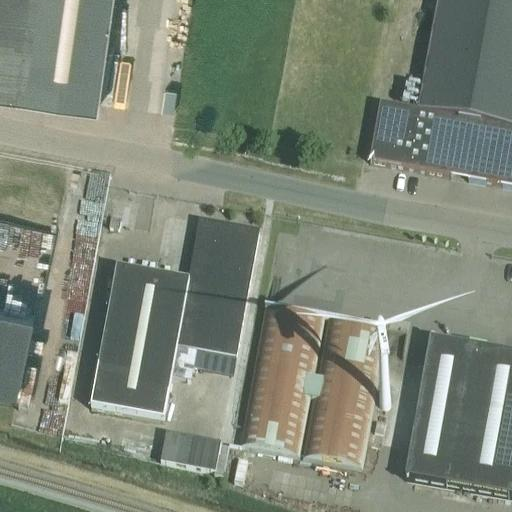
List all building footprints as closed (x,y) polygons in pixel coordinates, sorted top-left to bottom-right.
[(0,0),(0,94),(98,109),(113,0),(0,0)] [(511,0),(438,0),(418,114),(380,107),(370,165),(426,175),(511,190),(511,0)] [(177,91),(165,90),(162,112),(173,113),(177,91)] [(121,223),(111,221),(110,231),(120,233),(121,223)] [(177,349),(237,360),(260,234),(200,223),(189,283),(117,270),(91,410),(163,423),(177,349)] [(34,315),(0,308),(0,393),(17,397),(34,315)] [(362,473),(388,334),(265,311),(239,450),(362,473)] [(511,356),(430,343),(406,482),(511,500),(511,356)] [(216,356),(205,354),(197,353),(177,349),(171,379),(192,383),(194,370),(212,374),(216,356)] [(228,451),(220,450),(221,447),(166,437),(161,466),(216,476),(215,480),(223,482),(228,451)]
